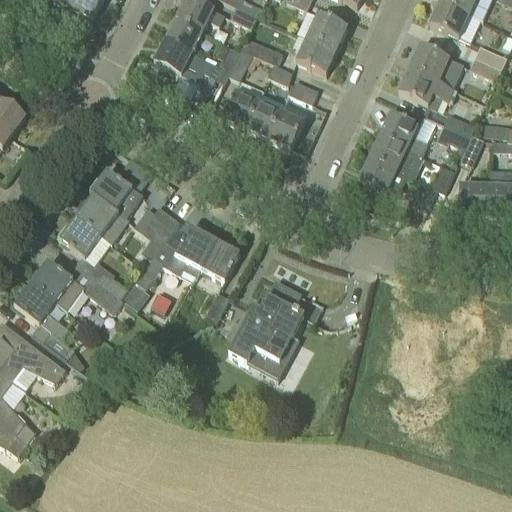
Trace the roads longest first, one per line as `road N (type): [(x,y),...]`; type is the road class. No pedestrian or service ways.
road 1 (residential): [(296,224),(400,0)]
road 2 (residential): [(296,224),(86,100)]
road 3 (residential): [(511,274),(404,265),(296,224)]
road 4 (residential): [(0,220),(86,100)]
